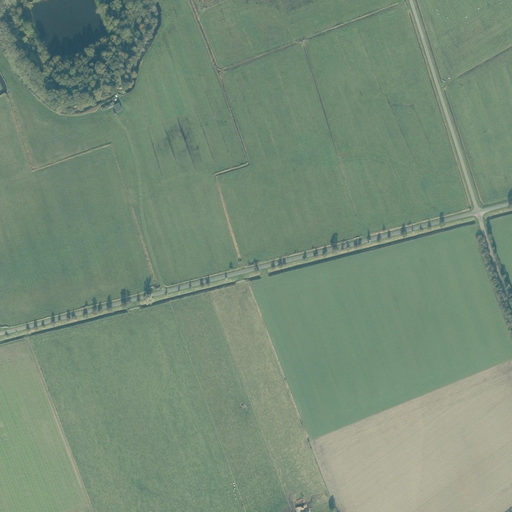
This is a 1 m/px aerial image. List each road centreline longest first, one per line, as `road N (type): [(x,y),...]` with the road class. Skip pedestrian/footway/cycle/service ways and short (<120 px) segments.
road 1 (unclassified): [(0,334),(477,212)]
road 2 (unclassified): [(477,212),(409,0)]
road 3 (track): [(122,104),(140,217),(164,292)]
